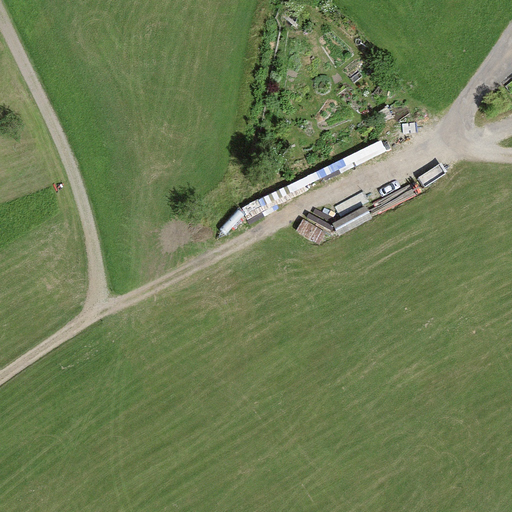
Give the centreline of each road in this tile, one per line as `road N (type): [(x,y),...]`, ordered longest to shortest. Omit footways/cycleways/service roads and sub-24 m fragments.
road 1 (track): [(102,309),(80,192),(0,13)]
road 2 (track): [(263,230),(102,309),(0,380)]
